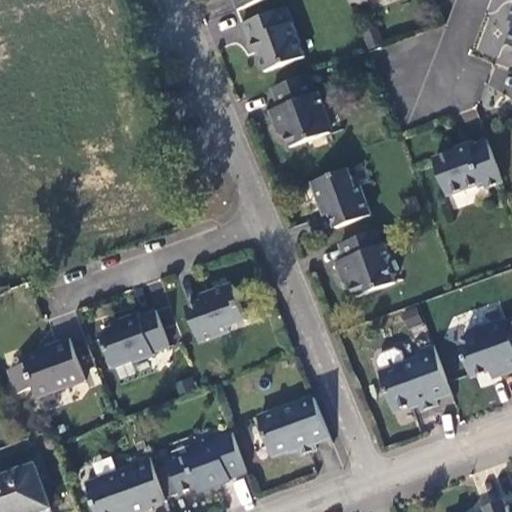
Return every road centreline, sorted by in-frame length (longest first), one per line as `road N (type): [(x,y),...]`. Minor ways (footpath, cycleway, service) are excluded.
road 1 (residential): [(268,224),(372,488)]
road 2 (residential): [(170,0),(268,224)]
road 3 (residential): [(268,224),(54,300)]
road 4 (residential): [(511,435),(372,488)]
